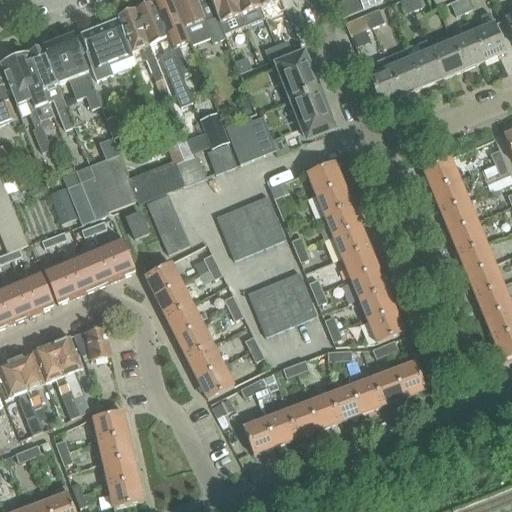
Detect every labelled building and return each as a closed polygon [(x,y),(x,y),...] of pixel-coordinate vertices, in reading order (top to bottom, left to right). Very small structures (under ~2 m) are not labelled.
[(190,44),(171,0),(167,0),(154,5),(184,81),(192,78),(181,48),(190,44)] [(171,0),(190,44),(191,48),(212,40),(214,45),(225,41),(224,37),(208,0),(171,0)] [(233,0),(209,0),(224,37),(245,29),(241,18),(233,0)] [(233,0),(241,18),(261,10),(256,0),(233,0)] [(256,0),(261,10),(282,1),(281,0),(256,0)] [(337,5),(343,20),(363,11),(360,2),(358,0),(349,0),(338,5),(337,5)] [(379,0),(367,0),(371,8),(381,4),(379,0)] [(415,13),(409,0),(408,0),(401,3),(407,16),(415,13)] [(409,0),(415,13),(422,10),(418,0),(409,0)] [(459,0),(458,1),(463,14),(471,10),(466,0),(459,0)] [(463,14),(458,1),(450,4),(456,17),(463,14)] [(137,12),(151,47),(161,43),(166,56),(162,58),(182,110),(194,105),(189,94),(184,81),(154,5),(137,12)] [(120,19),(138,67),(148,63),(157,84),(164,81),(151,47),(137,12),(120,19)] [(377,29),(385,25),(380,12),(371,16),(377,29)] [(490,15),(481,19),(486,30),(472,35),(484,64),(507,55),(490,15)] [(364,19),(369,32),(377,29),(371,16),(364,19)] [(364,19),(346,26),(351,39),(369,32),(364,19)] [(88,55),(92,67),(99,84),(114,78),(110,65),(133,56),(120,23),(82,37),(89,54),(88,55)] [(468,26),(459,30),(463,39),(451,44),(463,73),(484,64),(472,35),(468,26)] [(93,113),(103,109),(97,95),(75,40),(74,38),(43,50),(59,87),(70,82),(78,102),(87,99),(93,113)] [(409,62),(421,91),(443,82),(431,53),(431,52),(428,43),(418,47),(422,56),(409,62)] [(277,49),(281,60),(292,56),(288,44),(277,49)] [(431,53),(443,82),(463,73),(451,44),(431,52),(431,53)] [(281,60),(277,49),(265,53),(270,65),(281,60)] [(43,50),(31,55),(29,56),(31,61),(44,92),(49,104),(54,102),(62,121),(66,132),(75,128),(59,87),(43,50)] [(421,91),(409,62),(405,52),(384,61),(400,99),(421,91)] [(31,61),(29,56),(15,61),(31,99),(41,124),(55,118),(49,104),(44,92),(31,61)] [(319,94),(304,57),(278,67),(293,104),(319,94)] [(247,60),(235,65),(240,77),(252,72),(247,60)] [(31,99),(15,61),(1,67),(3,72),(11,92),(18,108),(28,104),(33,117),(31,118),(37,131),(34,133),(43,155),(52,151),(47,137),(41,124),(31,99)] [(400,99),(384,61),(365,69),(381,108),(400,99)] [(3,72),(0,73),(0,126),(14,121),(10,111),(4,95),(11,92),(3,72)] [(333,131),(319,94),(293,104),(307,141),(333,131)] [(244,108),(242,113),(244,118),(253,114),(249,106),(244,108)] [(237,123),(253,163),(265,158),(251,124),(252,124),(250,118),(237,123)] [(116,119),(107,122),(114,141),(123,138),(116,119)] [(277,153),(276,152),(263,120),(252,124),(251,124),(265,158),(277,153)] [(237,123),(225,128),(241,168),(253,163),(237,123)] [(224,129),(205,135),(211,151),(230,144),(224,129)] [(185,136),(166,143),(174,164),(176,168),(177,167),(188,163),(195,160),(193,156),(187,142),(185,136)] [(114,141),(100,147),(107,163),(118,158),(120,158),(114,141)] [(227,173),(237,169),(228,147),(218,151),(227,173)] [(3,149),(0,149),(0,165),(9,162),(3,149)] [(227,173),(218,151),(208,155),(216,177),(227,173)] [(491,157),(496,168),(505,165),(500,153),(491,157)] [(91,169),(95,180),(108,214),(136,203),(118,158),(107,163),(91,169)] [(207,181),(198,159),(195,160),(188,163),(196,185),(207,181)] [(433,194),(461,183),(451,161),(424,172),(433,194)] [(9,162),(0,165),(0,179),(3,188),(17,182),(9,162)] [(196,185),(188,163),(177,167),(186,189),(196,185)] [(344,187),(335,165),(307,176),(316,198),(344,187)] [(509,176),(505,165),(496,168),(500,180),(509,176)] [(158,175),(167,197),(186,189),(177,167),(176,168),(158,175)] [(287,175),(274,180),(277,190),(291,186),(287,175)] [(511,181),(511,179),(501,183),(504,190),(511,186),(511,181)] [(95,180),(82,185),(97,223),(104,220),(108,214),(95,180)] [(442,215),(469,204),(461,183),(433,194),(442,215)] [(81,187),(68,192),(82,227),(83,228),(95,223),(81,187)] [(316,198),(325,219),(352,208),(344,187),(316,198)] [(66,192),(51,197),(62,227),(77,222),(66,192)] [(169,197),(147,207),(152,218),(174,209),(169,197)] [(7,198),(0,200),(0,212),(11,207),(7,198)] [(279,212),(286,209),(282,198),(274,201),(279,212)] [(257,204),(266,225),(277,221),(268,199),(257,204)] [(247,208),(256,229),(266,225),(257,204),(247,208)] [(469,204),(442,215),(451,236),(478,225),(469,204)] [(0,212),(0,223),(15,217),(11,207),(0,212)] [(256,229),(247,208),(237,212),(246,234),(256,229)] [(334,240),(361,229),(352,208),(325,219),(334,240)] [(152,218),(157,229),(178,219),(174,209),(152,218)] [(286,209),(279,212),(284,223),(291,220),(286,209)] [(236,238),(246,234),(237,212),(227,216),(236,238)] [(141,215),(128,221),(136,241),(149,235),(141,215)] [(226,242),(236,238),(227,216),(217,220),(226,242)] [(15,217),(0,223),(0,235),(19,227),(15,217)] [(178,219),(157,229),(161,238),(182,229),(178,219)] [(286,242),(277,221),(266,225),(275,247),(286,242)] [(96,236),(107,232),(105,224),(93,229),(96,236)] [(265,251),(275,247),(266,225),(256,229),(265,251)] [(459,257),(486,246),(478,225),(451,236),(459,257)] [(0,235),(0,238),(3,245),(23,237),(19,227),(0,235)] [(82,233),(85,240),(96,236),(93,229),(82,233)] [(182,229),(161,238),(165,248),(186,239),(182,229)] [(265,251),(256,229),(246,234),(255,255),(265,251)] [(343,261),(370,250),(361,229),(334,240),(343,261)] [(68,242),(65,234),(54,239),(56,246),(68,242)] [(245,259),(255,255),(246,234),(236,238),(245,259)] [(3,245),(7,256),(28,248),(23,237),(3,245)] [(235,264),(245,259),(236,238),(226,242),(235,264)] [(42,243),(45,250),(56,246),(54,239),(42,243)] [(186,239),(165,248),(169,259),(191,250),(186,239)] [(296,255),(303,252),(299,240),(291,244),(296,255)] [(102,249),(116,283),(136,275),(122,241),(102,249)] [(486,246),(459,257),(468,278),(495,267),(486,246)] [(83,257),(97,291),(116,283),(102,249),(83,257)] [(343,261),(351,282),(379,271),(370,250),(343,261)] [(9,255),(12,263),(23,258),(20,251),(9,255)] [(303,252),(296,255),(296,258),(301,266),(308,263),(303,252)] [(0,259),(0,264),(1,267),(12,263),(9,255),(0,259)] [(97,291),(83,257),(64,265),(78,299),(97,291)] [(211,271),(218,267),(212,257),(205,260),(211,271)] [(44,273),(59,307),(78,299),(64,265),(44,273)] [(146,278),(157,300),(183,286),(172,265),(146,278)] [(218,267),(211,271),(217,282),(223,278),(218,267)] [(477,299),(504,288),(495,267),(468,278),(477,299)] [(351,282),(360,303),(387,292),(379,271),(351,282)] [(21,283),(35,317),(55,309),(40,275),(21,283)] [(300,276),(289,280),(298,302),(309,297),(300,276)] [(289,280),(279,284),(288,306),(298,302),(289,280)] [(16,325),(35,317),(21,283),(2,291),(16,325)] [(314,297),(321,294),(317,283),(309,286),(314,297)] [(279,284),(269,288),(278,310),(288,306),(279,284)] [(167,320),(193,307),(183,286),(157,300),(167,320)] [(269,288),(259,293),(268,314),(278,310),(269,288)] [(511,307),(504,288),(477,299),(485,320),(511,308),(511,307)] [(0,292),(0,332),(16,325),(2,291),(0,292)] [(369,324),(396,313),(387,292),(360,303),(369,324)] [(258,318),(268,314),(259,293),(249,297),(258,318)] [(321,294),(314,297),(319,308),(326,305),(321,294)] [(309,297),(298,302),(307,323),(318,319),(309,297)] [(232,312),(238,309),(233,298),(226,302),(232,312)] [(298,302),(288,306),(297,327),(307,323),(298,302)] [(288,306),(278,310),(287,331),(297,327),(288,306)] [(178,340),(204,327),(193,307),(167,320),(178,340)] [(511,308),(485,320),(494,341),(511,333),(511,308)] [(238,309),(232,312),(237,323),(244,320),(238,309)] [(278,310),(268,314),(277,336),(287,331),(278,310)] [(369,324),(378,346),(405,335),(396,313),(369,324)] [(267,340),(277,336),(268,314),(258,318),(267,340)] [(329,334),(336,331),(332,320),(325,323),(329,334)] [(225,332),(230,343),(247,335),(242,324),(225,332)] [(188,360),(214,347),(204,327),(178,340),(188,360)] [(107,330),(76,337),(78,344),(88,342),(92,362),(112,358),(107,330)] [(333,345),(334,345),(340,342),(336,331),(329,334),(333,345)] [(511,359),(511,333),(494,341),(503,363),(511,359)] [(53,347),(81,418),(91,414),(76,376),(84,372),(71,339),(53,347)] [(252,353),(259,350),(254,339),(247,342),(252,353)] [(87,343),(77,345),(82,359),(90,357),(87,343)] [(384,347),(387,355),(398,350),(395,343),(384,347)] [(81,418),(53,347),(34,354),(48,388),(57,384),(72,422),(81,418)] [(224,367),(214,347),(188,360),(198,380),(224,367)] [(387,355),(384,347),(373,352),(376,360),(387,355)] [(259,350),(252,353),(258,364),(265,361),(259,350)] [(339,354),(340,362),(352,361),(352,353),(339,354)] [(34,354),(31,356),(15,362),(36,414),(43,411),(44,410),(36,392),(48,388),(34,354)] [(340,362),(339,354),(327,355),(328,363),(340,362)] [(0,387),(3,395),(6,403),(19,397),(20,400),(19,401),(34,438),(44,434),(39,423),(36,414),(15,362),(0,368),(0,387)] [(294,367),(297,375),(309,371),(306,363),(294,367)] [(394,373),(404,400),(427,392),(416,364),(394,373)] [(198,380),(209,402),(235,389),(224,367),(198,380)] [(297,375),(294,367),(283,372),(286,379),(297,375)] [(373,381),(383,408),(404,400),(394,373),(373,381)] [(361,377),(364,384),(352,389),(362,416),(383,408),(373,381),(370,374),(361,377)] [(251,387),(255,394),(266,389),(262,381),(251,387)] [(255,394),(251,387),(241,392),(244,399),(255,394)] [(330,397),(341,424),(362,416),(352,389),(330,397)] [(267,391),(256,396),(260,405),(271,400),(269,395),(267,391)] [(309,405),(320,432),(341,424),(330,397),(309,405)] [(229,401),(213,410),(218,419),(223,416),(234,411),(229,401)] [(288,413),(298,440),(320,432),(309,405),(288,413)] [(43,411),(36,414),(39,423),(47,420),(43,411)] [(100,443),(130,437),(125,413),(95,420),(100,443)] [(267,421),(277,448),(298,440),(288,413),(267,421)] [(277,448),(267,421),(245,429),(255,457),(277,448)] [(130,437),(100,443),(105,465),(135,459),(130,437)] [(61,457),(68,454),(63,443),(56,446),(61,457)] [(48,445),(42,447),(46,455),(52,453),(48,445)] [(27,453),(30,461),(42,457),(38,448),(27,453)] [(30,461),(27,453),(15,457),(19,466),(30,461)] [(68,454),(61,457),(65,468),(72,466),(68,454)] [(109,487),(139,481),(135,459),(105,465),(109,487)] [(145,504),(139,481),(109,487),(115,510),(145,504)] [(77,499),(84,496),(79,485),(72,487),(77,499)] [(75,511),(66,488),(55,492),(58,500),(46,504),(49,511),(75,511)] [(84,496),(77,499),(81,511),(88,508),(84,496)]
